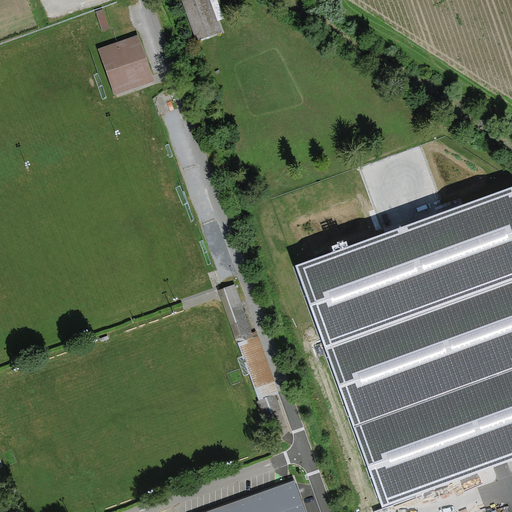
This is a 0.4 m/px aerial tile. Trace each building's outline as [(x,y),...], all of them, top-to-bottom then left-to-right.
[(186,0),(203,42),(220,36),(206,0),(186,0)] [(103,10),(96,13),(102,32),(110,29),(103,10)] [(138,37),(98,51),(114,97),(154,83),(138,37)] [(511,189),(292,268),(380,510),(511,462),(511,189)] [(254,339),(235,285),(218,291),(221,299),(226,297),(242,343),(254,339)] [(226,297),(221,299),(237,345),(242,343),(226,297)] [(263,418),(282,412),(276,396),(280,395),(259,337),(254,339),(242,343),(237,345),(259,402),(257,402),(263,418)] [(304,511),(294,483),(211,511),(304,511)]
